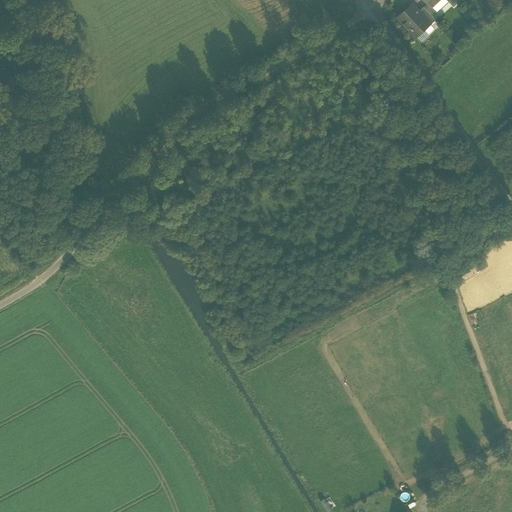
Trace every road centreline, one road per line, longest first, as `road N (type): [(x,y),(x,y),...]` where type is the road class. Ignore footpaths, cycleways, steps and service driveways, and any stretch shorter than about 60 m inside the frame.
road 1 (unclassified): [(0,305),(43,282),(192,108),(297,54),(365,7)]
road 2 (unclassified): [(423,80),(511,204)]
